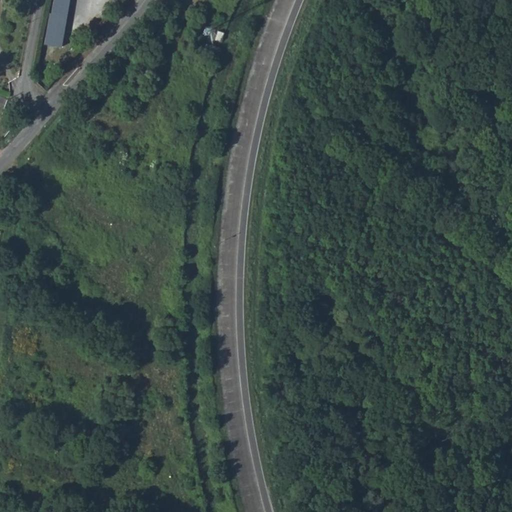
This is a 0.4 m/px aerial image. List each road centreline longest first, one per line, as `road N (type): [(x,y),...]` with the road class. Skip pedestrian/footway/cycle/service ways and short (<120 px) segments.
road 1 (tertiary): [(45,113),(148,0)]
road 2 (unclassified): [(45,113),(25,90),(40,0)]
